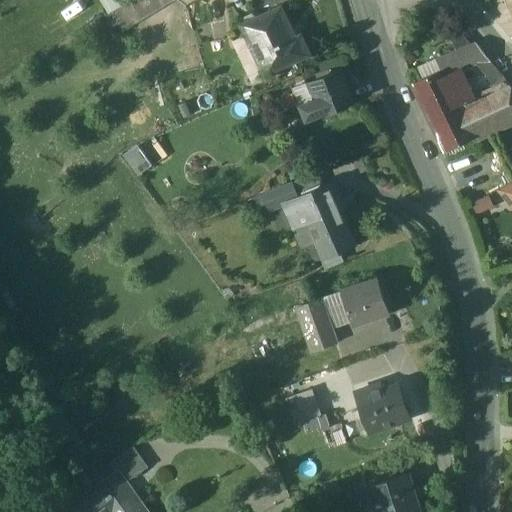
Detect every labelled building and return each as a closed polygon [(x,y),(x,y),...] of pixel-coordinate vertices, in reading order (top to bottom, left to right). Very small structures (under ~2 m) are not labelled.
[(173,0),(134,0),(115,12),(125,29),(173,0)] [(281,7),(241,25),(245,36),(232,42),(250,81),(309,55),(300,35),(294,38),(281,7)] [(475,46),(435,63),(441,75),(443,74),(444,78),(475,65),(484,57),(475,46)] [(504,84),(484,57),(475,65),(494,90),(504,84)] [(339,72),(305,84),(309,94),(313,93),(321,116),(351,105),(339,72)] [(441,75),(412,89),(443,153),(472,139),(473,138),(458,108),(444,78),(443,74),(441,75)] [(309,94),(305,84),(291,89),(303,122),(321,116),(313,93),(309,94)] [(494,90),(458,108),(473,138),(472,139),(475,145),(511,126),(511,93),(504,84),(494,90)] [(137,144),(122,154),(137,175),(151,165),(137,144)] [(291,184),(261,196),(268,212),(284,205),(297,199),(291,184)] [(297,199),(284,205),(295,230),(308,225),(308,224),(338,211),(343,209),(333,185),(297,199)] [(511,185),(498,193),(511,210),(511,185)] [(477,216),(494,208),(488,197),(472,205),(477,216)] [(338,211),(308,224),(308,225),(323,260),(353,247),(338,211)] [(376,280),(341,292),(352,326),(388,313),(376,280)] [(319,300),(298,307),(313,352),(334,345),(319,300)] [(399,385),(383,390),(381,384),(354,392),(368,433),(410,419),(399,385)] [(311,390),(287,399),(297,426),(321,417),(311,390)] [(111,460),(118,470),(125,480),(148,464),(134,444),(111,460)] [(93,473),(100,483),(118,470),(111,460),(93,473)] [(100,483),(58,511),(147,511),(125,480),(118,470),(100,483)] [(408,475),(366,488),(372,511),(410,511),(405,494),(413,491),(408,475)]
